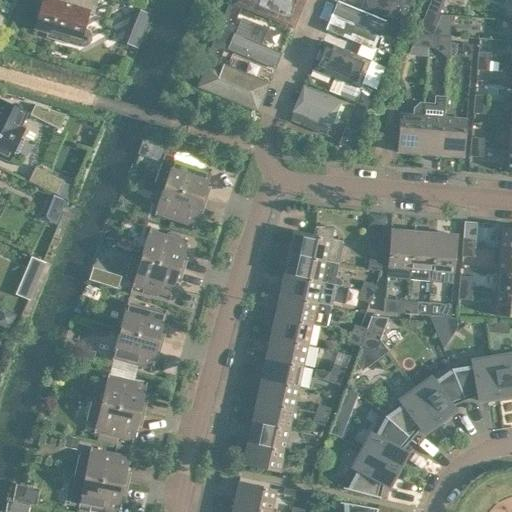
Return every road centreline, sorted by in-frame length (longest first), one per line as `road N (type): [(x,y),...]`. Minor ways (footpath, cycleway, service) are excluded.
road 1 (residential): [(177,511),(263,187)]
road 2 (residential): [(511,206),(263,187)]
